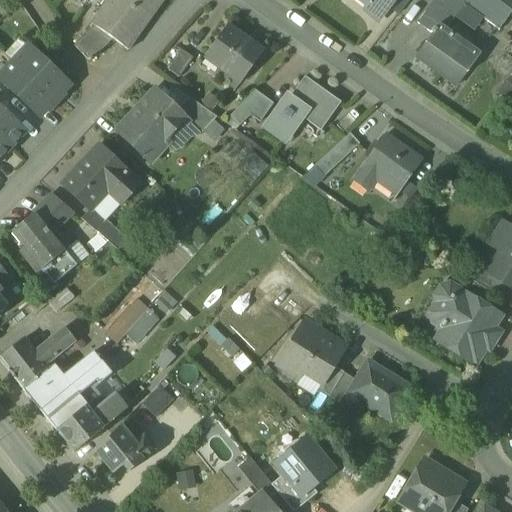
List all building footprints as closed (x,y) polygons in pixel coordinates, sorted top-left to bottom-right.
[(109,0),(92,25),(128,50),(164,0),(109,0)] [(360,0),(370,8),(373,4),(384,13),(389,8),(394,0),(360,0)] [(394,0),(389,8),(398,15),(409,0),(394,0)] [(464,4),(458,0),(434,0),(433,2),(455,17),(464,4)] [(511,9),(511,7),(501,0),(468,0),(465,4),(498,29),(511,9)] [(455,17),(433,2),(418,23),(433,34),(417,57),(443,76),(449,68),(463,78),(479,55),(445,31),(455,17)] [(251,46),(228,29),(229,28),(227,26),(204,58),(205,59),(208,55),(221,64),(218,69),(221,70),(222,69),(240,82),(239,83),(240,84),(263,53),(252,45),(251,46)] [(69,85),(28,47),(13,63),(54,102),(69,85)] [(182,51),(168,70),(179,78),(193,59),(182,51)] [(54,102),(13,63),(0,77),(0,81),(39,118),(54,102)] [(511,74),(495,86),(502,96),(511,89),(511,74)] [(340,104),(305,78),(290,99),(288,98),(266,128),(285,141),(302,118),(321,131),(340,104)] [(255,91),(224,123),(235,131),(250,116),(260,123),(273,104),(255,91)] [(155,92),(118,132),(150,161),(167,142),(162,137),(180,118),(185,123),(186,122),(175,111),(155,92)] [(216,118),(188,98),(175,111),(186,122),(185,123),(199,136),(216,118)] [(25,133),(0,109),(0,139),(10,149),(25,133)] [(350,133),(325,157),(335,168),(360,144),(350,133)] [(405,152),(385,137),(369,158),(370,159),(361,170),(375,180),(378,175),(399,190),(420,162),(405,151),(405,152)] [(0,159),(10,149),(0,139),(0,159)] [(139,184),(99,147),(80,167),(81,169),(71,180),(70,178),(63,186),(82,204),(90,211),(90,212),(93,209),(108,192),(121,204),(139,184)] [(325,157),(313,168),(323,179),(335,168),(325,157)] [(288,167),(281,161),(276,167),(283,173),(288,167)] [(300,176),(289,166),(288,167),(283,173),(280,176),(293,186),(300,176)] [(75,216),(55,198),(34,215),(51,236),(75,216)] [(198,213),(195,210),(153,257),(175,276),(229,218),(210,200),(198,213)] [(128,242),(93,209),(90,212),(90,211),(82,221),(118,252),(128,242)] [(51,236),(34,215),(11,234),(24,250),(20,254),(49,288),(77,266),(65,252),(51,236)] [(511,228),(503,223),(489,246),(502,254),(489,276),(506,287),(511,290),(511,228)] [(66,248),(76,262),(85,255),(75,242),(66,248)] [(175,276),(153,257),(140,271),(162,290),(175,276)] [(0,266),(0,313),(25,294),(15,282),(2,292),(0,289),(0,282),(8,276),(0,266)] [(489,276),(475,268),(468,279),(499,299),(506,287),(489,276)] [(498,317),(449,287),(442,289),(437,297),(438,305),(432,315),(434,323),(439,326),(437,329),(441,331),(445,325),(452,330),(444,342),(475,361),(485,346),(482,344),(498,317)] [(53,300),(48,304),(56,314),(74,299),(66,290),(53,300)] [(37,298),(28,306),(35,315),(48,304),(53,300),(46,291),(37,298)] [(33,293),(5,315),(9,321),(28,306),(37,298),(33,293)] [(135,301),(103,337),(114,347),(123,336),(146,311),(135,301)] [(146,311),(123,336),(136,348),(159,322),(146,311)] [(344,348),(308,326),(294,348),(289,345),(277,365),(299,378),(304,372),(322,383),(323,384),(333,367),(344,348)] [(63,329),(35,352),(44,363),(48,363),(74,342),(63,329)] [(35,352),(25,339),(0,358),(0,361),(23,391),(50,370),(44,363),(35,352)] [(219,348),(243,369),(251,360),(227,339),(219,348)] [(82,363),(66,375),(63,380),(69,387),(100,363),(88,348),(78,357),(82,363)] [(145,357),(140,352),(137,356),(142,360),(145,357)] [(107,354),(100,363),(107,372),(114,363),(107,354)] [(131,359),(114,378),(126,390),(144,371),(131,359)] [(410,389),(367,362),(355,381),(350,390),(351,390),(361,397),(359,401),(390,420),(410,389)] [(100,363),(69,387),(76,395),(81,393),(86,389),(96,380),(99,384),(110,375),(107,372),(100,363)] [(343,374),(333,367),(323,384),(322,383),(317,390),(329,397),(343,374)] [(50,370),(23,391),(40,411),(69,387),(63,380),(53,368),(50,370)] [(355,381),(343,374),(329,397),(342,405),(351,390),(350,390),(355,381)] [(179,394),(165,380),(158,387),(172,401),(179,394)] [(69,387),(40,411),(56,432),(88,405),(94,399),(86,389),(81,393),(76,395),(69,387)] [(158,387),(141,405),(156,419),(172,401),(158,387)] [(88,405),(56,432),(73,453),(75,452),(101,430),(101,431),(103,429),(126,410),(115,397),(100,409),(95,403),(99,400),(96,396),(94,399),(88,405)] [(133,441),(121,426),(97,452),(114,473),(124,466),(129,472),(142,462),(141,461),(153,451),(141,435),(133,441)] [(333,471),(307,439),(275,465),(306,504),(317,494),(312,488),(333,471)] [(280,477),(266,459),(263,462),(259,456),(254,457),(250,460),(270,485),(280,477)] [(250,460),(249,459),(238,468),(259,495),(270,485),(250,460)] [(463,486),(423,461),(398,502),(414,511),(448,511),(454,502),(463,486)] [(276,511),(265,498),(247,511),(239,511),(238,511),(237,511),(276,511)] [(454,502),(448,511),(467,511),(468,511),(454,502)]
